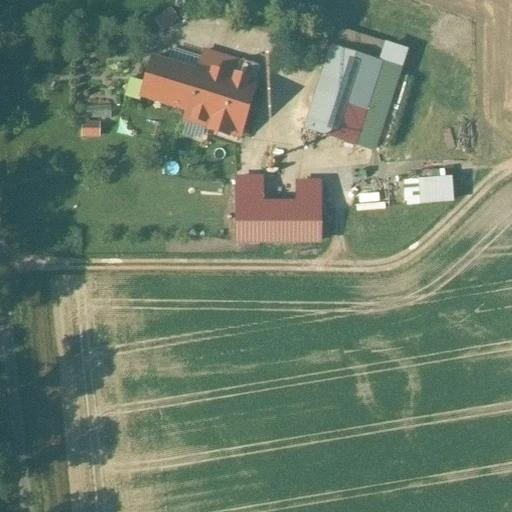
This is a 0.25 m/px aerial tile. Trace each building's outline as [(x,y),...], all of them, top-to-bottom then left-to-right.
[(165,29),(183,15),(176,6),(158,19),(165,29)] [(379,66),(355,143),(376,150),(407,54),(385,47),(379,66)] [(331,50),(306,127),(355,143),(379,66),(331,50)] [(222,57),(205,52),(199,72),(187,112),(184,120),(210,127),(209,130),(228,136),(229,134),(238,136),(256,82),(254,82),(221,72),(224,62),(222,57)] [(199,72),(154,59),(146,84),(142,98),(187,112),(199,72)] [(142,98),(146,84),(131,79),(125,98),(140,103),(142,98)] [(239,181),(239,204),(263,204),(263,181),(239,181)] [(297,204),(318,204),(318,185),(297,185),(297,204)] [(263,204),(239,204),(239,243),(318,242),(318,204),(297,204),(263,204)]
